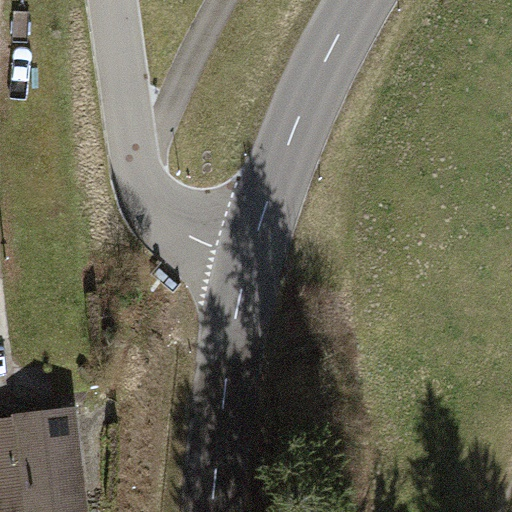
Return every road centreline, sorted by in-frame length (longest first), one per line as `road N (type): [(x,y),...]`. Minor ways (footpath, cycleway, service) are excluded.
road 1 (residential): [(237,294),(161,213),(140,172),(120,0)]
road 2 (secondary): [(237,294),(278,169),(359,0)]
road 3 (secondary): [(212,511),(237,294)]
